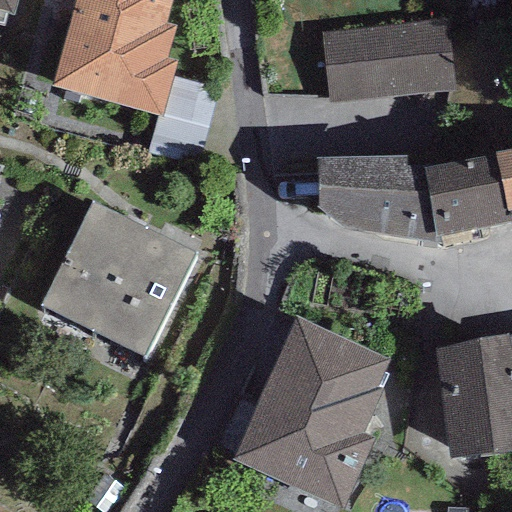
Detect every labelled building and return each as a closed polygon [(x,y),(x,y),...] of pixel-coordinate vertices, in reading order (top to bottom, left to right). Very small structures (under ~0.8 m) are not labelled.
[(21,0),(0,0),(0,30),(12,34),(21,0)] [(79,0),(51,97),(162,129),(178,75),(167,72),(176,41),(166,38),(176,2),(170,0),(79,0)] [(511,0),(459,0),(459,15),(511,16),(511,0)] [(444,25),(321,38),(329,112),(452,98),(444,25)] [(511,162),(491,167),(510,236),(511,235),(511,162)] [(510,236),(491,167),(424,183),(406,184),(406,171),(315,172),(318,219),(347,243),(435,255),(510,236)] [(197,266),(93,214),(40,318),(144,371),(197,266)] [(389,377),(294,336),(233,477),(314,511),(348,511),(375,452),(360,445),(389,377)] [(511,343),(432,357),(453,474),(511,464),(511,343)]
